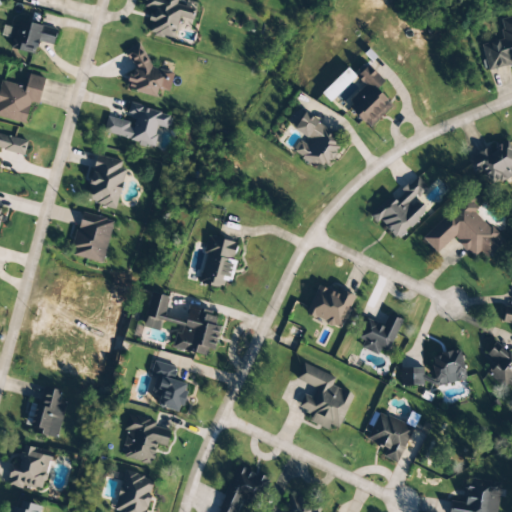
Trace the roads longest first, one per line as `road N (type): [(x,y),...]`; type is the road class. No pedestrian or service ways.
road 1 (residential): [(511,101),(395,150),(333,204),(218,417),(180,511)]
road 2 (residential): [(100,0),(0,369)]
road 3 (residential): [(218,417),(398,505)]
road 4 (residential): [(310,234),(452,305)]
